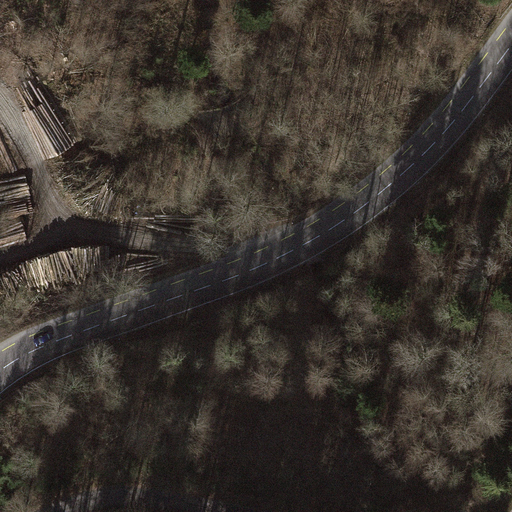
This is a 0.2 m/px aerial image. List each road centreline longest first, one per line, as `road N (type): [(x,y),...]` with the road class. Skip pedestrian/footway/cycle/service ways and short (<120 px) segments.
road 1 (secondary): [(0,370),(45,344),(294,251),(423,154),(511,47)]
road 2 (track): [(294,251),(210,249),(65,229)]
road 3 (tertiary): [(58,511),(100,497),(158,495),(240,511)]
road 4 (track): [(65,229),(0,105)]
